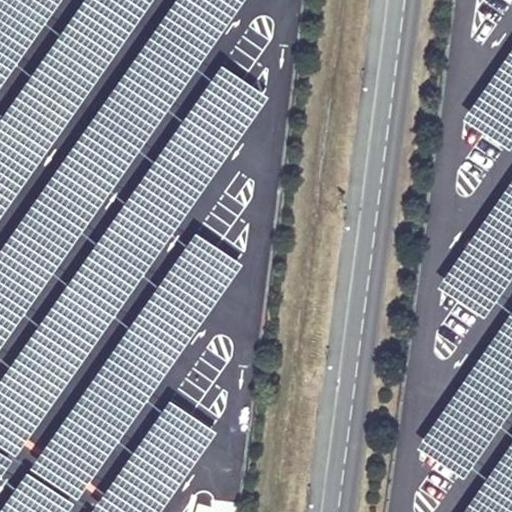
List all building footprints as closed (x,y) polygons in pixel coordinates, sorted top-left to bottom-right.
[(173,0),(0,245),(0,344),(243,0),(173,0)] [(0,214),(150,0),(79,0),(0,113),(0,214)] [(0,0),(0,83),(58,0),(0,0)] [(511,143),(511,42),(464,111),(511,144),(511,143)] [(269,92),(222,60),(0,376),(0,441),(17,453),(269,92)] [(486,305),(511,268),(511,169),(440,273),(486,305)] [(195,228),(30,463),(79,496),(243,262),(195,228)] [(466,474),(511,407),(511,309),(420,442),(466,474)] [(158,511),(217,428),(170,395),(93,507),(100,511),(158,511)] [(511,511),(511,438),(460,511),(511,511)] [(0,475),(13,457),(0,448),(0,475)] [(27,468),(0,505),(0,511),(66,511),(74,501),(27,468)]
